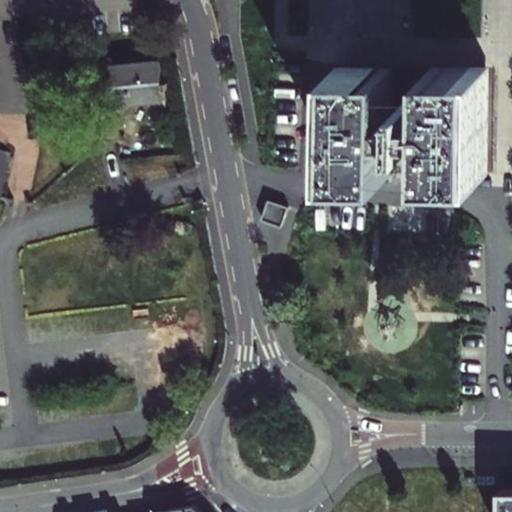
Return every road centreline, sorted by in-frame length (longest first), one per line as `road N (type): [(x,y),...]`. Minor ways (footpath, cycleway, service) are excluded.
road 1 (tertiary): [(189,0),(261,389)]
road 2 (unknown): [(225,169),(42,215),(0,237)]
road 3 (unknown): [(0,427),(43,425),(14,235)]
road 4 (residential): [(2,511),(130,492),(224,463)]
road 5 (residential): [(331,434),(511,435)]
